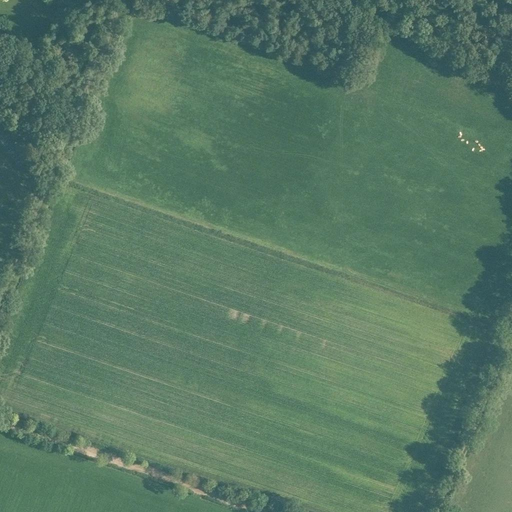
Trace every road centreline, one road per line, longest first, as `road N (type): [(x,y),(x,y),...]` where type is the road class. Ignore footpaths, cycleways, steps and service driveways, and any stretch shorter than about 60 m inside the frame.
road 1 (unclassified): [(0,297),(121,0)]
road 2 (track): [(0,420),(262,511)]
road 3 (track): [(442,511),(511,344)]
